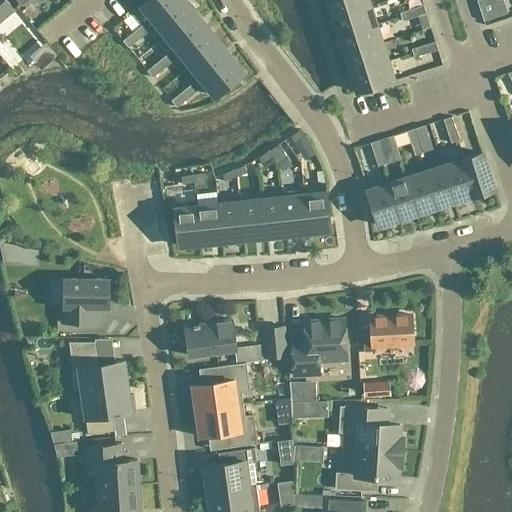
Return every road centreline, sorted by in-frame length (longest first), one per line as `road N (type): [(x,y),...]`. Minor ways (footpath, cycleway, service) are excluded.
road 1 (residential): [(229,0),(337,156),(359,271)]
road 2 (residential): [(426,511),(445,415),(442,252)]
road 3 (residential): [(140,285),(159,386),(169,511)]
road 4 (residential): [(359,271),(254,285),(140,285)]
road 5 (residential): [(479,94),(350,134)]
